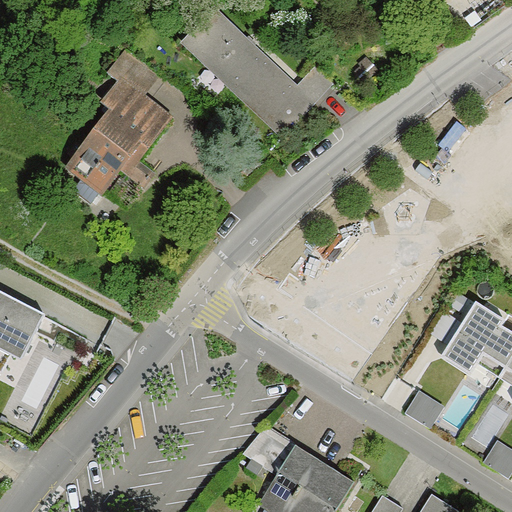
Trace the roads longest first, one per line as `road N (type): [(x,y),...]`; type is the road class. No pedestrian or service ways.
road 1 (residential): [(198,294),(364,134),(511,25)]
road 2 (residential): [(511,501),(261,345),(198,294)]
road 3 (residential): [(19,511),(198,294)]
